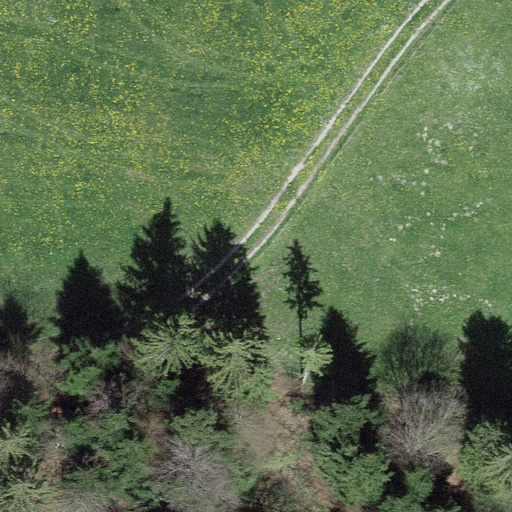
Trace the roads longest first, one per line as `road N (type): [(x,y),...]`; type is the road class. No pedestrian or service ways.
road 1 (track): [(426,0),(183,302),(57,367),(0,371)]
road 2 (track): [(282,182),(327,250),(428,337),(511,372)]
